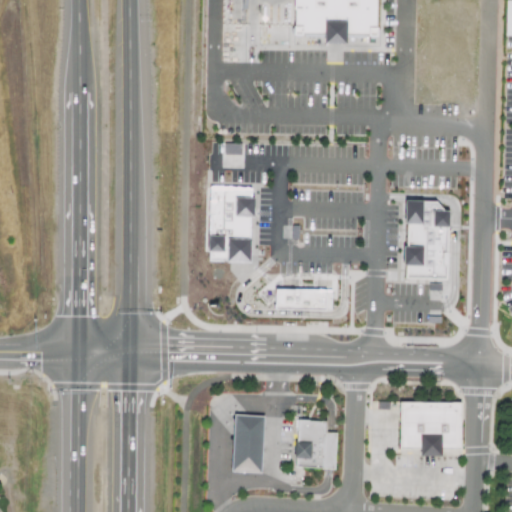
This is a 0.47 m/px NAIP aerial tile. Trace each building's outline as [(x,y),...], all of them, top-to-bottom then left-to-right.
[(293,0),(293,34),(335,35),(374,36),(374,0),(293,0)] [(222,154),(238,155),(239,144),(223,143),(222,154)] [(248,262),(250,188),(207,187),(205,262),(248,262)] [(403,279),(444,280),(445,215),(436,205),(404,205),(403,279)] [(274,289),(330,291),(330,311),(273,310),(274,289)] [(399,402),(462,403),(462,450),(442,450),(442,456),(419,456),(419,449),(399,448),(399,402)] [(262,416),(232,415),(229,472),(259,473),(262,416)] [(325,422),(295,420),(292,467),(332,469),(334,433),(324,433),(325,422)]
